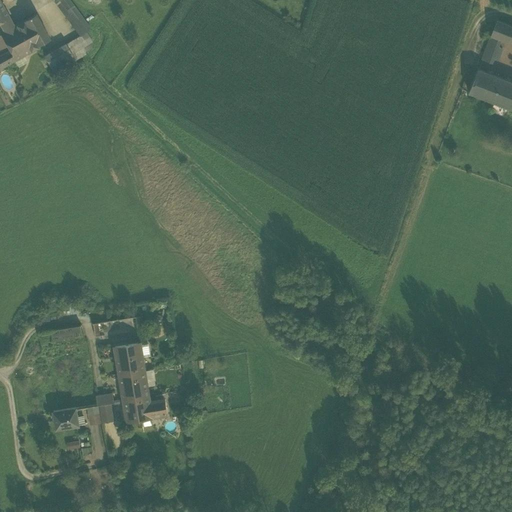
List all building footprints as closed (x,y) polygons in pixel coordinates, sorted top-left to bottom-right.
[(0,0),(0,21),(9,17),(0,0)] [(54,0),(79,35),(86,31),(90,28),(69,0),(54,0)] [(16,24),(30,51),(39,47),(38,45),(49,38),(36,14),(16,24)] [(9,17),(0,21),(0,25),(4,31),(14,25),(9,17)] [(505,41),(511,43),(511,26),(497,20),(491,35),(505,41)] [(0,67),(14,60),(24,55),(30,51),(16,24),(14,25),(4,31),(0,32),(0,33),(0,34),(9,50),(0,54),(0,67)] [(86,31),(72,40),(78,49),(89,43),(92,41),(86,31)] [(0,34),(0,54),(9,50),(0,34)] [(502,48),(505,41),(491,35),(488,43),(502,48)] [(66,44),(71,53),(78,49),(72,40),(65,44),(66,44)] [(71,53),(75,60),(85,54),(84,52),(92,47),(89,43),(78,49),(71,53)] [(498,60),(502,48),(488,43),(484,54),(493,58),(498,60)] [(71,53),(66,44),(44,57),(53,73),(75,60),(71,53)] [(491,62),(493,58),(484,54),(482,59),(491,62)] [(24,55),(14,60),(18,67),(28,61),(24,55)] [(469,92),(511,108),(511,81),(478,68),(469,92)] [(81,325),(56,329),(41,331),(43,341),(58,339),(59,340),(82,336),(81,325)] [(115,346),(127,420),(167,413),(164,399),(150,401),(141,342),(115,346)] [(96,395),(98,405),(99,404),(111,402),(114,402),(113,392),(96,395)] [(99,404),(102,422),(113,420),(111,402),(99,404)] [(87,406),(90,424),(101,422),(98,405),(87,406)] [(54,411),(56,429),(79,425),(77,410),(76,407),(54,411)] [(67,448),(79,447),(78,439),(66,441),(67,448)]
